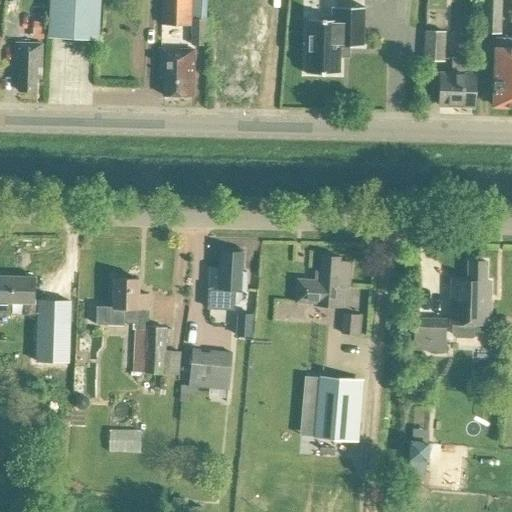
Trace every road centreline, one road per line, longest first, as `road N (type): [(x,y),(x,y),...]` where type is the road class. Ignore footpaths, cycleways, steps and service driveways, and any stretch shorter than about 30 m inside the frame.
road 1 (residential): [(511,226),(0,213)]
road 2 (tertiary): [(511,136),(0,124)]
road 3 (track): [(366,511),(389,223)]
